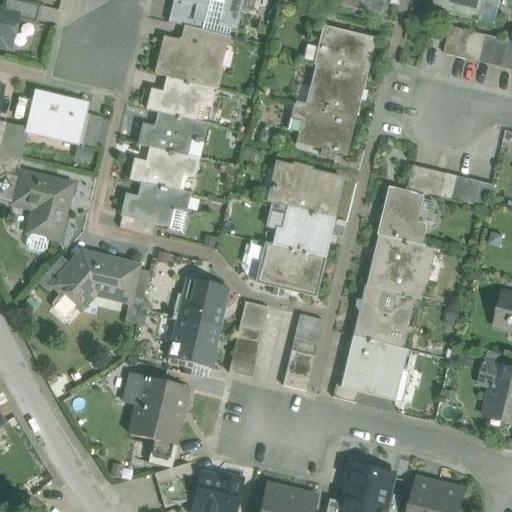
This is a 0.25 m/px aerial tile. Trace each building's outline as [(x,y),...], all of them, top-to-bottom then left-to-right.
[(5,0),(3,11),(0,9),(0,48),(1,49),(5,47),(10,48),(17,20),(36,25),(40,7),(9,0),(5,0)] [(173,0),(173,2),(195,7),(190,29),(218,36),(220,28),(236,32),(243,0),(173,0)] [(342,0),(341,8),(381,18),(385,0),(342,0)] [(434,0),(432,12),(480,24),(485,4),(498,7),(500,0),(434,0)] [(185,28),(190,29),(195,7),(173,2),(168,24),(185,28)] [(190,29),(185,28),(182,41),(220,50),(226,46),(228,38),(218,36),(190,29)] [(375,40),(323,28),(314,67),(315,67),(366,80),(375,40)] [(462,31),(451,28),(444,55),(456,58),(462,31)] [(474,34),(462,31),(456,58),(468,61),(474,34)] [(486,37),(474,34),(468,61),(479,63),(486,37)] [(486,37),(479,63),(491,66),(497,39),(486,37)] [(509,42),(497,39),(491,66),(503,69),(509,42)] [(220,50),(182,41),(177,44),(164,41),(156,76),(170,80),(215,91),(220,71),(216,64),(219,50),(220,50)] [(511,42),(509,42),(503,69),(511,71),(511,42)] [(366,80),(315,67),(309,93),(314,94),(312,106),(306,105),(306,106),(356,118),(366,80)] [(215,91),(170,80),(166,96),(151,92),(147,112),(161,115),(195,123),(195,122),(199,107),(211,110),(215,91)] [(85,106),(36,95),(27,133),(76,145),(85,106)] [(306,106),(305,106),(296,145),(347,157),(356,118),(306,106)] [(195,123),(161,115),(157,131),(143,127),(138,147),(152,150),(153,150),(187,158),(187,157),(190,142),(194,143),(194,144),(197,145),(198,143),(202,144),(207,125),(195,122),(195,123)] [(102,119),(88,116),(81,146),(95,149),(102,119)] [(0,149),(0,155),(21,161),(26,138),(23,138),(25,129),(6,124),(0,149)] [(187,158),(153,150),(152,150),(149,166),(135,162),(130,182),(144,185),(178,193),(178,192),(182,177),(194,180),(198,160),(187,157),(187,158)] [(21,161),(0,155),(0,179),(6,176),(16,178),(18,173),(18,172),(21,161)] [(342,180),(276,165),(267,204),(288,209),(332,220),(342,180)] [(435,172),(411,166),(406,190),(429,195),(435,172)] [(18,172),(18,173),(16,178),(6,176),(0,179),(0,198),(12,202),(13,199),(34,204),(26,235),(28,235),(26,246),(28,250),(42,253),(46,250),(48,240),(59,242),(72,186),(18,172)] [(446,175),(435,172),(429,195),(441,198),(446,175)] [(458,178),(446,175),(441,198),(453,201),(458,178)] [(470,181),(458,178),(453,201),(464,204),(470,181)] [(481,183),(470,181),(464,204),(476,207),(481,183)] [(178,193),(144,185),(140,201),(126,197),(122,216),(155,224),(170,228),(169,230),(181,233),(190,195),(178,192),(178,193)] [(423,198),(389,190),(377,237),(422,247),(427,227),(417,225),(423,198)] [(332,220),(288,209),(282,232),(277,231),(273,246),(323,258),(332,220)] [(155,224),(122,216),(119,229),(152,237),(155,224)] [(422,247),(377,237),(365,287),(416,299),(423,301),(435,250),(422,247)] [(273,246),(266,245),(256,284),(314,298),(323,259),(323,258),(273,246)] [(70,266),(51,287),(52,287),(61,295),(53,304),(53,309),(64,319),(69,318),(80,306),(92,291),(129,300),(130,300),(137,271),(138,267),(81,254),(70,266)] [(60,258),(38,284),(48,292),(52,287),(51,287),(70,266),(60,258)] [(149,274),(137,271),(130,300),(142,303),(149,274)] [(228,289),(188,279),(178,319),(218,329),(228,289)] [(416,299),(365,287),(353,338),(404,350),(416,299)] [(511,295),(503,294),(495,328),(511,332),(511,295)] [(130,300),(129,300),(125,323),(136,326),(142,303),(130,300)] [(268,309),(245,303),(242,315),(265,321),(268,309)] [(265,321),(242,315),(239,327),(262,332),(265,321)] [(323,322),(299,316),(296,328),(320,334),(323,322)] [(218,329),(178,319),(169,358),(209,368),(218,329)] [(262,332),(239,327),(236,338),(260,344),(262,332)] [(320,334),(296,328),(293,340),(317,346),(320,334)] [(260,344),(236,338),(233,350),(257,356),(260,344)] [(404,350),(353,338),(341,388),(403,403),(410,374),(403,372),(408,351),(404,350)] [(317,346),(293,340),(291,351),(314,357),(317,346)] [(257,356),(233,350),(231,362),(254,367),(257,356)] [(314,357),(291,351),(288,363),(311,369),(314,357)] [(511,358),(489,353),(486,364),(485,366),(497,369),(497,367),(511,370),(511,358)] [(254,367),(231,362),(228,373),(251,379),(254,367)] [(311,369),(288,363),(285,375),(308,380),(311,369)] [(511,370),(497,367),(497,369),(485,366),(486,364),(484,363),(482,369),(484,371),(481,385),(491,388),(484,418),(491,420),(508,424),(511,424),(511,370)] [(308,380),(285,375),(282,387),(306,392),(308,380)] [(187,388),(137,376),(130,406),(137,407),(130,436),(153,441),(173,446),(173,445),(187,388)] [(508,424),(491,420),(488,429),(506,434),(508,424)] [(173,446),(153,441),(148,464),(171,469),(177,446),(173,445),(173,446)] [(171,469),(166,471),(169,483),(181,480),(192,477),(189,464),(171,469)] [(384,511),(392,479),(353,470),(344,504),(342,511),(384,511)] [(181,480),(169,483),(166,471),(154,475),(164,509),(187,502),(181,480)] [(234,511),(241,484),(201,474),(191,511),(234,511)] [(460,511),(465,492),(418,481),(410,511),(460,511)] [(314,511),(318,497),(266,485),(260,511),(314,511)] [(342,511),(344,504),(329,501),(326,511),(342,511)]
